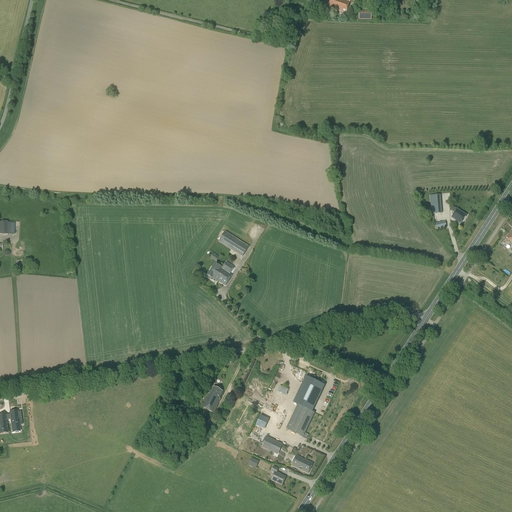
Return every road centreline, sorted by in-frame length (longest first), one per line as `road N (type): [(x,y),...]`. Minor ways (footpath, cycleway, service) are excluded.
road 1 (unclassified): [(0,392),(425,318)]
road 2 (unknown): [(103,0),(252,36),(312,11),(365,13)]
road 3 (primary): [(299,511),(425,318)]
road 4 (primary): [(425,318),(511,187)]
road 5 (unknown): [(335,457),(281,431),(293,396),(282,339)]
